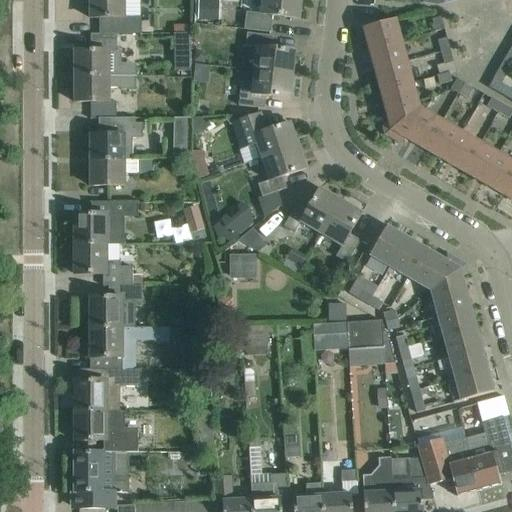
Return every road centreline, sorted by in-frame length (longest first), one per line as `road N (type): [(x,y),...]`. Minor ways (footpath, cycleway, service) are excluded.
road 1 (residential): [(35,511),(36,0)]
road 2 (residential): [(487,248),(344,151),(328,95),(340,0)]
